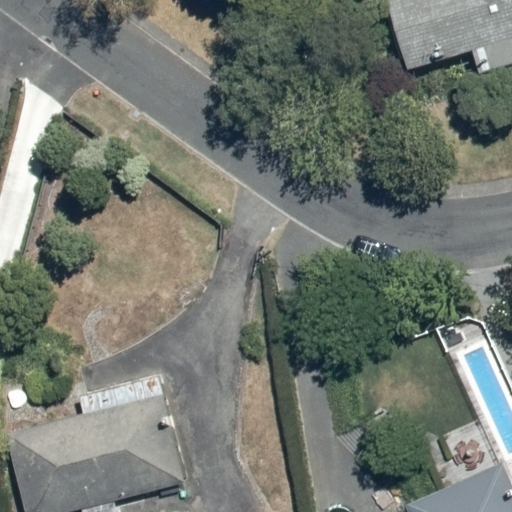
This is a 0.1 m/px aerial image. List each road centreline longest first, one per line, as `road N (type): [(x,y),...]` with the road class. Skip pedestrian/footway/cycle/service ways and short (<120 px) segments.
road 1 (residential): [(511,224),(419,229),(353,216),(44,0)]
road 2 (unknown): [(65,15),(0,179)]
